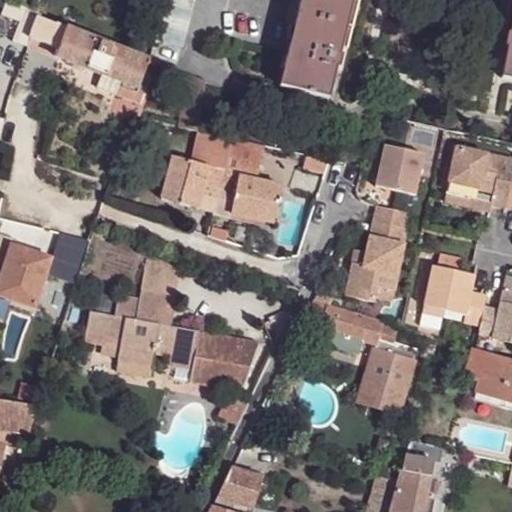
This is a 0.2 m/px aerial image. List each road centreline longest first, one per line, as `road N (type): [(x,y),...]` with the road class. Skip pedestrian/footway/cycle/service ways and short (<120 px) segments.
road 1 (residential): [(203,511),(334,239),(361,143)]
road 2 (residential): [(208,0),(194,68),(315,110)]
